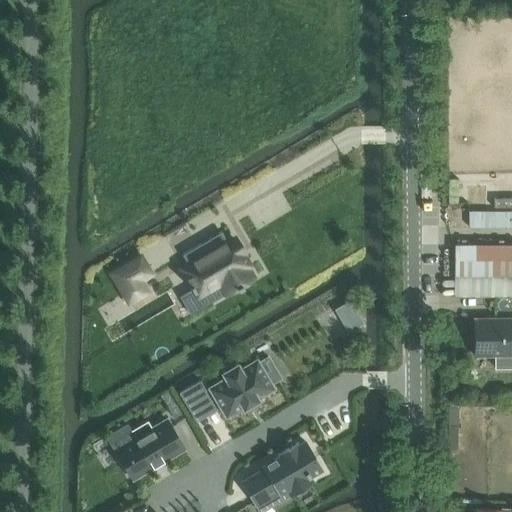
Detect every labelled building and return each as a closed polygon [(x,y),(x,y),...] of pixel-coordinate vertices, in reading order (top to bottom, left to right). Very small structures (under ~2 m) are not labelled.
[(222,232),(183,255),(189,265),(183,268),(192,284),(190,285),(193,290),(195,289),(198,295),(220,282),(227,293),(237,287),(239,289),(244,286),(243,284),(253,278),(247,267),(250,265),(234,238),(228,242),(222,232)] [(511,244),(455,244),(455,245),(455,276),(455,297),(511,295),(511,244)] [(149,258),(115,280),(136,314),(159,301),(150,288),(162,280),(149,258)] [(350,302),(334,311),(348,335),(364,326),(350,302)] [(511,318),(475,318),(475,356),(495,355),(495,368),(511,367),(511,318)] [(225,378),(208,388),(226,418),(243,408),(244,410),(260,400),(259,398),(275,389),(272,384),(282,378),(269,355),(259,361),(258,359),(241,369),(238,364),(238,363),(222,373),(225,378)] [(201,381),(179,393),(185,402),(205,390),(206,390),(201,381)] [(148,421),(110,444),(131,479),(185,447),(166,417),(151,426),(148,421)] [(511,431),(495,432),(495,462),(511,461),(511,431)] [(267,468),(244,481),(255,500),(277,488),(280,493),(289,487),(292,492),(311,481),(308,475),(320,468),(305,441),(299,444),(299,443),(280,454),(281,456),(265,465),(267,468)]
